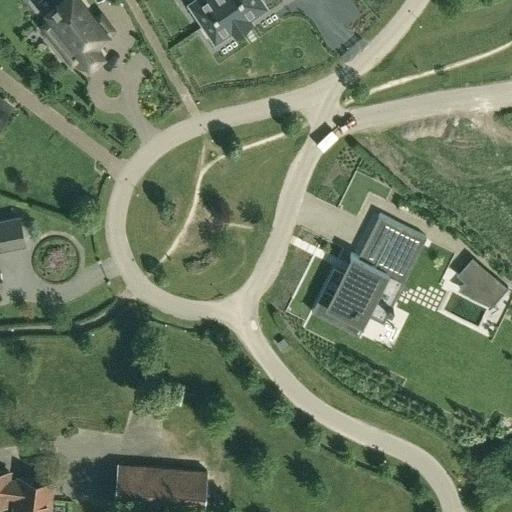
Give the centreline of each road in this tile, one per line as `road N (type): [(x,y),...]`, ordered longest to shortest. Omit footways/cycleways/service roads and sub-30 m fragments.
road 1 (residential): [(228,308),(190,308),(136,285),(116,223),(129,177),(164,144),(199,128),(320,94)]
road 2 (residential): [(228,308),(291,390),(346,427),(411,454),(442,484),(452,511)]
road 3 (residential): [(338,127),(301,170),(261,284),(228,308)]
road 4 (residential): [(511,92),(338,127)]
road 5 (residential): [(320,94),(381,45),(417,0)]
